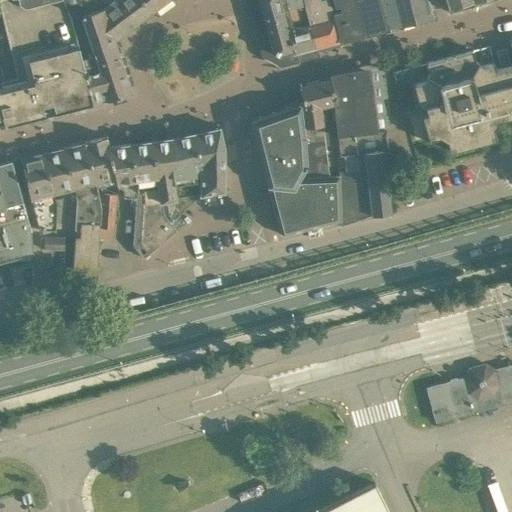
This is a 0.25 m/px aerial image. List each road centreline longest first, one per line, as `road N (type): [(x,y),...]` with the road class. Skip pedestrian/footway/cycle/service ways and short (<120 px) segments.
road 1 (primary): [(0,374),(511,234)]
road 2 (residential): [(0,306),(102,293),(277,253),(511,185)]
